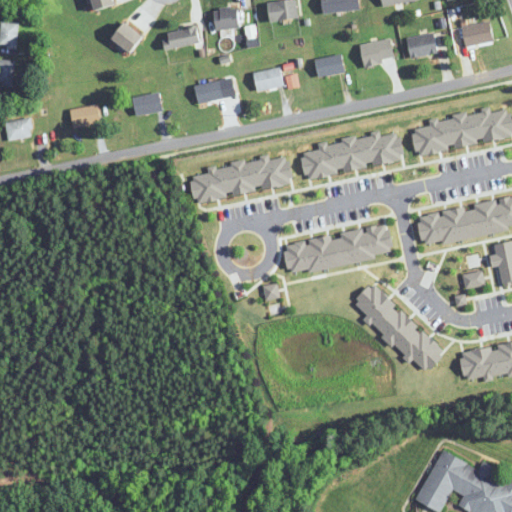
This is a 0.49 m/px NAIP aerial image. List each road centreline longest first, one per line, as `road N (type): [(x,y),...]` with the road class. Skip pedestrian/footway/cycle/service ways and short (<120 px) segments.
road 1 (residential): [(511,67),(0,175)]
road 2 (residential): [(511,163),(261,211),(241,240)]
road 3 (residential): [(389,185),(417,286),(460,315),(511,304)]
